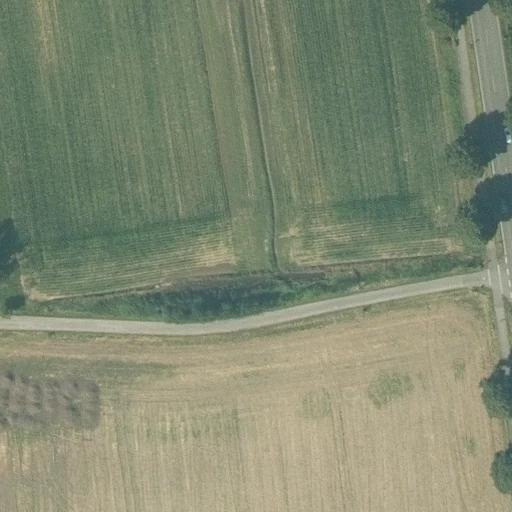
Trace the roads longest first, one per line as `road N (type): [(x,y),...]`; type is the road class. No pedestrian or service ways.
road 1 (unclassified): [(0,324),(208,327),(511,275)]
road 2 (secondary): [(479,0),(511,210)]
